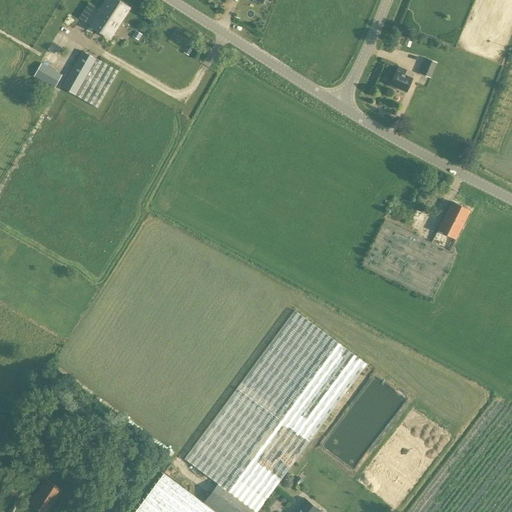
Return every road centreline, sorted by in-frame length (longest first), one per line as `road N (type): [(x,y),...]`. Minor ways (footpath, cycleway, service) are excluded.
road 1 (tertiary): [(356,107),(170,0)]
road 2 (tertiary): [(511,201),(356,107)]
